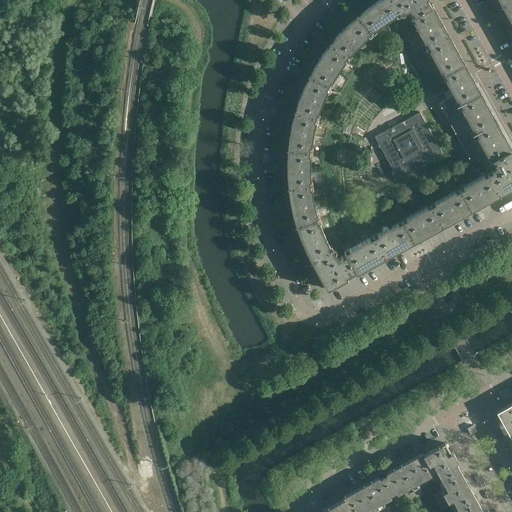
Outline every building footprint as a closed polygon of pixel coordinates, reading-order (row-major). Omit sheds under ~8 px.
[(395,15),(398,13),(400,16),(401,16),(391,0),(378,0),(377,1),(372,4),(367,8),(356,16),(372,34),(372,33),(371,32),(374,29),(375,31),(381,27),(390,20),(396,17),(395,15)] [(391,0),(401,16),(400,14),(403,12),(404,14),(410,11),(411,15),(412,14),(414,12),(416,16),(431,7),(427,0),(391,0)] [(511,0),(502,7),(511,25),(511,0)] [(449,36),(433,6),(431,7),(416,16),(411,19),(412,20),(413,19),(415,22),(413,23),(425,44),(427,43),(428,46),(427,47),(427,48),(449,36)] [(363,41),(368,37),(367,35),(370,33),(371,34),(372,34),(356,16),(347,24),(343,29),(338,34),(330,43),(348,58),(347,56),(349,54),(351,55),(355,49),(363,41)] [(465,64),(449,36),(427,48),(429,47),(431,51),(429,52),(441,73),(442,72),(444,75),(442,76),(443,76),(465,64)] [(341,67),(345,61),(344,60),(346,57),(348,59),(348,58),(330,43),(322,54),(315,64),(309,76),(330,87),(330,86),(328,85),(330,82),(332,83),(335,77),(341,67)] [(472,77),(465,64),(443,76),(443,77),(445,76),(447,79),(445,80),(450,89),(451,92),(445,96),(446,99),(438,103),(470,161),(478,157),(507,141),(472,77)] [(320,108),(324,97),(327,91),(326,90),(327,86),(329,87),(330,87),(309,76),(303,88),(298,99),(294,112),(317,118),(315,117),(316,114),(318,115),(320,108)] [(312,140),(314,129),(316,122),(314,122),(315,118),(317,119),(317,118),(294,112),(291,124),(290,130),(287,150),(311,152),(311,151),(309,151),(309,147),(311,147),(312,140)] [(438,146),(429,130),(419,112),(400,123),(394,126),(374,137),(397,179),(436,158),(442,154),(438,146)] [(511,154),(511,152),(511,151),(511,149),(507,141),(478,157),(487,173),(500,195),(511,188),(511,154)] [(310,174),(310,169),(310,163),(310,156),(308,156),(308,152),(311,152),(287,150),(287,163),(287,176),(288,188),(311,186),(311,185),(309,185),(309,182),(311,182),(310,174)] [(500,195),(487,173),(488,175),(485,177),(484,175),(463,187),(464,189),(460,190),(459,189),(471,211),(500,195)] [(315,208),(314,203),(313,197),(312,190),(309,190),(309,186),(311,186),(288,188),(289,201),(292,214),(296,226),(318,219),(318,218),(316,219),(315,215),(317,215),(315,208)] [(471,211),(459,189),(458,189),(459,191),(456,193),(455,191),(434,203),(435,204),(432,206),(431,204),(430,205),(442,227),(471,211)] [(442,227),(430,205),(431,207),(427,209),(426,207),(405,218),(406,220),(403,222),(402,220),(414,243),(442,227)] [(326,240),(324,235),(322,230),(320,223),(318,224),(316,220),(318,220),(318,219),(296,226),(300,238),(303,245),(305,250),(311,261),(330,251),(328,248),(330,247),(326,240)] [(414,243),(402,220),(401,221),(402,223),(399,224),(398,223),(388,228),(387,227),(387,226),(386,226),(385,226),(385,225),(384,225),(384,226),(383,226),(382,227),(382,228),(381,228),(382,229),(383,231),(377,234),(378,236),(374,238),(373,236),(385,258),(399,251),(414,243)] [(385,258),(373,236),(372,236),(373,238),(370,240),(369,238),(348,250),(349,252),(346,253),(345,252),(344,252),(347,258),(355,273),(356,274),(385,258)] [(355,273),(347,258),(343,260),(342,257),(342,256),(338,258),(335,253),(333,254),(332,251),(333,250),(333,249),(330,251),(311,261),(319,275),(319,276),(327,290),(347,279),(346,277),(355,273)] [(511,403),(496,412),(511,440),(511,439),(511,403)] [(476,432),(473,425),(467,428),(471,435),(476,432)] [(456,463),(458,462),(453,452),(450,453),(445,443),(424,454),(423,453),(415,457),(426,478),(437,473),(442,481),(460,471),(456,463)] [(423,494),(418,483),(426,478),(415,457),(385,473),(386,475),(380,479),(379,477),(350,493),(360,511),(365,511),(371,509),(372,511),(389,511),(390,510),(387,504),(388,499),(391,498),(390,496),(396,493),(397,495),(400,493),(404,494),(408,500),(410,501),(423,494)] [(460,471),(442,481),(439,483),(443,490),(433,495),(440,510),(443,510),(449,507),(453,508),(454,510),(475,498),(460,471)] [(360,511),(350,493),(342,497),(343,499),(322,511),(323,511),(360,511)] [(483,511),(475,498),(454,510),(455,511),(454,511),(483,511)]
